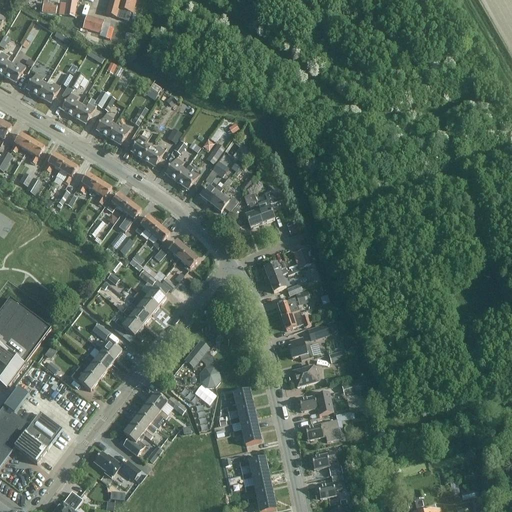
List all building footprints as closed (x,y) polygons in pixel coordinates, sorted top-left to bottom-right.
[(50,5),(50,0),(36,0),(44,1),(42,13),(56,16),(58,7),(50,5)] [(66,6),(65,17),(75,19),(78,1),(72,0),(67,0),(66,5),(66,6)] [(122,11),(133,14),(137,0),(110,0),(106,16),(120,20),(122,11)] [(83,30),(100,36),(105,22),(87,16),(83,30)] [(11,40),(5,36),(0,44),(0,48),(4,51),(11,40)] [(64,38),(61,43),(68,47),(71,42),(64,38)] [(0,75),(4,78),(12,65),(7,62),(9,59),(1,55),(0,57),(0,75)] [(12,65),(4,78),(16,86),(26,69),(19,65),(17,68),(12,65)] [(107,73),(113,76),(117,68),(111,65),(107,73)] [(79,88),(85,78),(77,74),(73,81),(69,88),(74,91),(76,87),(79,88)] [(39,99),(47,86),(42,83),(44,79),(36,75),(27,92),(39,99)] [(61,86),(67,89),(73,79),(67,75),(61,86)] [(47,86),(39,99),(51,106),(61,89),(54,85),(52,88),(47,86)] [(110,97),(102,93),(96,103),(94,106),(97,108),(102,110),(110,97)] [(74,119),(82,106),(77,103),(79,100),(71,95),(62,112),(74,119)] [(116,101),(110,98),(102,111),(108,114),(116,101)] [(172,98),(166,103),(172,110),(177,105),(172,98)] [(82,106),(74,119),(86,127),(97,108),(94,106),(96,103),(92,100),(86,109),(82,106)] [(142,108),(132,124),(139,128),(148,112),(142,108)] [(109,140),(116,127),(112,124),(114,121),(106,116),(96,133),(109,140)] [(0,138),(5,141),(12,129),(2,123),(0,126),(0,138)] [(232,136),(239,131),(236,126),(229,130),(232,136)] [(116,127),(109,140),(121,148),(131,131),(123,127),(121,130),(116,127)] [(167,140),(176,146),(183,136),(174,130),(167,140)] [(27,153),(33,143),(21,136),(15,146),(11,152),(16,155),(20,149),(27,153)] [(143,162),(151,149),(147,146),(149,142),(141,138),(131,154),(143,162)] [(236,142),(230,152),(235,156),(242,146),(236,142)] [(39,160),(45,150),(33,143),(27,153),(34,157),(30,163),(35,166),(39,160)] [(187,147),(181,143),(175,152),(181,157),(187,147)] [(225,151),(218,145),(206,161),(214,167),(225,151)] [(151,149),(143,162),(155,169),(165,153),(158,148),(156,152),(151,149)] [(13,159),(4,153),(0,159),(0,171),(4,174),(13,159)] [(60,173),(66,163),(54,155),(48,166),(45,172),(50,175),(53,169),(60,173)] [(177,184),(186,171),(181,168),(183,165),(176,160),(165,176),(177,184)] [(240,162),(237,170),(242,172),(245,164),(240,162)] [(73,180),(79,170),(66,163),(60,173),(57,179),(69,186),(72,180),(73,180)] [(212,173),(218,177),(223,180),(229,170),(219,163),(212,173)] [(200,176),(192,171),(193,171),(189,167),(186,171),(177,184),(188,192),(200,176)] [(33,180),(25,175),(19,184),(28,189),(33,180)] [(94,193),(100,183),(88,176),(82,186),(78,192),(83,195),(87,189),(94,193)] [(26,193),(35,198),(42,185),(33,180),(26,193)] [(229,188),(233,183),(229,180),(225,185),(229,188)] [(255,184),(248,180),(241,190),(247,195),(255,184)] [(106,201),(112,191),(100,183),(94,193),(101,198),(97,204),(102,207),(106,201)] [(225,193),(229,188),(225,185),(221,190),(218,187),(214,192),(209,188),(201,199),(211,207),(223,191),(225,193)] [(254,195),(255,196),(257,195),(260,192),(258,187),(254,185),(248,194),(249,197),(254,195)] [(221,198),(225,193),(223,191),(211,207),(221,215),(225,210),(231,215),(239,204),(233,199),(229,204),(221,198)] [(70,196),(64,192),(56,204),(59,205),(62,207),(63,208),(70,196)] [(278,192),(266,197),(268,202),(258,206),(259,207),(256,208),(263,226),(275,222),(270,207),(282,203),(278,192)] [(65,206),(71,210),(77,200),(71,196),(65,206)] [(123,214),(130,205),(119,196),(112,205),(108,211),(112,215),(117,209),(123,214)] [(258,206),(256,201),(252,203),(249,197),(244,199),(247,208),(249,207),(253,216),(246,218),(251,231),(263,226),(256,208),(259,207),(258,206)] [(135,222),(142,213),(130,205),(123,214),(128,218),(134,222),(135,222)] [(236,235),(240,230),(240,229),(245,228),(242,217),(243,215),(237,210),(228,220),(235,225),(231,231),(236,235)] [(128,218),(119,229),(125,234),(134,222),(128,218)] [(152,237),(159,227),(148,218),(141,227),(136,233),(141,237),(146,231),(152,237)] [(90,235),(95,239),(105,226),(100,222),(90,235)] [(298,226),(288,230),(291,236),(300,233),(298,226)] [(163,246),(170,237),(159,227),(152,237),(158,242),(153,247),(158,251),(163,245),(163,246)] [(114,255),(126,238),(120,234),(108,250),(114,255)] [(117,251),(125,258),(135,245),(127,239),(117,251)] [(180,262),(188,252),(177,243),(169,252),(180,262)] [(168,255),(163,250),(154,260),(160,265),(168,255)] [(293,255),(299,271),(312,266),(306,250),(293,255)] [(190,271),(199,261),(188,252),(180,262),(190,271)] [(143,270),(133,261),(129,265),(140,274),(143,270)] [(115,274),(116,275),(122,266),(116,262),(110,271),(115,274)] [(294,276),(292,271),(287,273),(283,264),(277,266),(265,271),(269,283),(287,275),(288,278),(294,276)] [(310,267),(313,276),(318,274),(314,265),(310,267)] [(139,278),(152,289),(157,283),(144,272),(139,278)] [(175,281),(179,285),(185,278),(181,274),(175,281)] [(112,275),(108,280),(116,287),(120,282),(112,275)] [(283,280),(288,278),(287,275),(269,283),(274,295),(286,290),(283,280)] [(176,289),(166,281),(162,286),(171,294),(176,289)] [(100,289),(106,294),(111,288),(105,283),(100,289)] [(303,293),(300,286),(287,291),(290,299),(303,293)] [(147,299),(159,309),(167,300),(155,290),(148,297),(142,292),(139,296),(145,301),(147,299)] [(297,296),(300,307),(311,304),(308,293),(297,296)] [(138,295),(133,301),(134,302),(140,307),(145,301),(139,296),(138,295)] [(151,319),(159,309),(147,299),(145,301),(140,307),(134,302),(131,305),(138,310),(139,309),(151,319)] [(0,385),(7,391),(7,390),(31,357),(51,330),(10,300),(0,313),(0,385)] [(282,320),(299,315),(295,302),(278,308),(282,320)] [(133,316),(126,311),(121,306),(118,310),(130,320),(131,319),(143,329),(151,319),(139,309),(138,310),(133,316)] [(299,315),(282,320),(286,333),(304,327),(305,330),(312,328),(308,317),(302,319),(300,314),(299,315)] [(143,329),(131,319),(130,320),(125,326),(118,321),(111,329),(122,338),(127,332),(135,338),(143,329)] [(105,342),(110,336),(98,326),(93,333),(105,342)] [(331,337),(327,326),(308,332),(311,344),(331,337)] [(293,361),(300,358),(302,363),(314,359),(310,346),(305,347),(303,340),(290,344),(292,348),(289,349),(293,361)] [(102,354),(114,364),(122,354),(110,344),(104,352),(97,347),(95,350),(101,355),(102,354)] [(210,351),(201,344),(186,363),(194,370),(201,362),(206,366),(206,371),(205,371),(201,377),(201,378),(201,385),(202,386),(207,390),(208,390),(215,390),(216,389),(221,384),(221,383),(220,376),(220,375),(214,370),(213,370),(213,366),(214,366),(213,358),(212,359),(207,355),(210,351)] [(95,350),(90,356),(96,361),(101,355),(95,350)] [(332,365),(347,361),(345,352),(329,357),(332,365)] [(107,373),(114,364),(102,354),(101,355),(96,361),(90,356),(87,360),(93,365),(94,364),(107,373)] [(51,364),(47,369),(55,376),(59,371),(51,364)] [(99,383),(107,373),(94,364),(93,365),(88,371),(82,366),(79,370),(85,375),(87,373),(99,383)] [(293,373),(298,389),(318,383),(314,367),(293,373)] [(353,367),(347,369),(351,380),(357,378),(353,367)] [(79,370),(71,379),(78,384),(79,383),(85,375),(79,370)] [(91,393),(99,383),(87,373),(85,375),(79,383),(91,393)] [(342,386),(344,396),(362,392),(359,382),(342,386)] [(211,400),(195,390),(195,389),(187,384),(180,394),(204,410),(211,400)] [(19,389),(4,409),(14,416),(29,397),(19,389)] [(250,392),(234,395),(233,396),(234,400),(236,408),(236,410),(253,406),(250,392)] [(334,414),(329,394),(316,397),(316,398),(299,402),(302,414),(304,413),(304,414),(309,413),(309,412),(318,410),(319,415),(320,417),(334,414)] [(169,418),(162,413),(168,405),(156,395),(148,405),(160,415),(159,416),(166,422),(169,418)] [(170,408),(182,417),(187,411),(175,402),(170,408)] [(154,423),(159,416),(160,415),(148,405),(140,415),(152,425),(151,426),(158,432),(161,428),(154,423)] [(256,418),(253,406),(236,410),(237,412),(239,420),(239,422),(256,418)] [(14,416),(4,409),(0,414),(0,469),(15,449),(37,466),(63,432),(40,416),(31,428),(14,416)] [(341,441),(339,430),(343,429),(342,423),(353,421),(352,414),(336,417),(337,422),(320,426),(320,427),(305,430),(308,442),(326,438),(327,444),(341,441)] [(146,432),(151,426),(152,425),(140,415),(132,425),(144,435),(143,436),(150,442),(153,438),(146,432)] [(259,431),(256,418),(239,422),(240,425),(241,432),(242,434),(259,431)] [(138,442),(143,436),(144,435),(132,425),(124,435),(130,440),(124,448),(137,458),(145,448),(138,442)] [(262,444),(259,431),(242,434),(242,437),(245,448),(262,444)] [(153,466),(163,453),(157,448),(147,461),(153,466)] [(336,461),(335,453),(327,455),(327,456),(312,459),(314,472),(330,468),(329,463),(336,461)] [(109,457),(108,458),(103,454),(95,465),(106,474),(105,475),(112,480),(122,467),(109,457)] [(266,460),(249,463),(250,467),(251,475),(252,477),(269,474),(266,460)] [(125,467),(124,469),(132,475),(129,479),(134,482),(141,473),(128,463),(125,467)] [(329,471),(331,478),(343,476),(341,468),(329,471)] [(271,486),(269,474),(252,477),(252,480),(254,487),(254,490),(271,486)] [(343,491),(341,483),(333,484),(333,485),(318,488),(321,501),(336,498),(335,492),(343,491)] [(457,483),(450,485),(452,496),(460,495),(457,483)] [(274,498),(271,486),(254,490),(255,492),(257,499),(257,502),(274,498)] [(111,494),(111,502),(116,502),(125,503),(125,495),(111,494)] [(75,511),(82,504),(72,495),(64,505),(63,504),(57,511),(75,511)] [(276,511),(277,511),(274,498),(257,502),(258,504),(259,511),(276,511)] [(431,511),(426,511),(424,501),(406,505),(407,511),(441,511),(441,510),(431,511)] [(108,503),(106,511),(114,511),(115,505),(108,503)]
